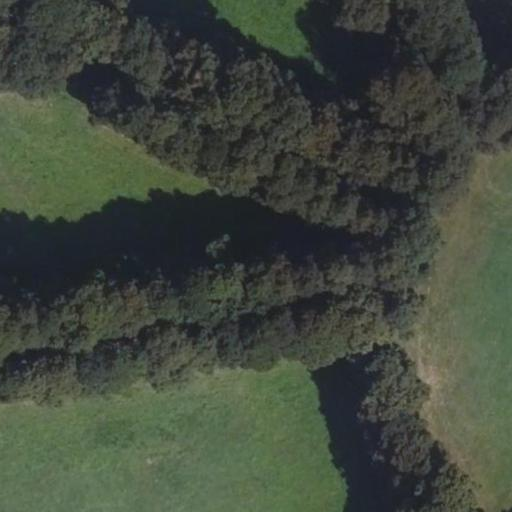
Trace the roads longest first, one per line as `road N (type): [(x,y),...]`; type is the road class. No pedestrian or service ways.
road 1 (track): [(0,23),(453,228)]
road 2 (track): [(438,266),(0,344)]
road 3 (track): [(511,148),(483,177),(453,228),(422,338),(422,407),(452,511)]
road 4 (track): [(483,177),(391,0)]
